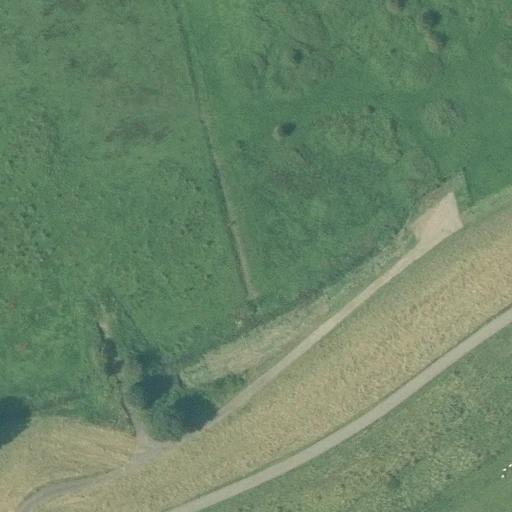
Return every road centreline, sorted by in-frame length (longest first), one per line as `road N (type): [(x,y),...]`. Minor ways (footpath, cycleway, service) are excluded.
road 1 (unclassified): [(23,511),(37,498),(125,472),(205,425),(441,232)]
road 2 (unclassified): [(179,511),(322,447),(511,315)]
